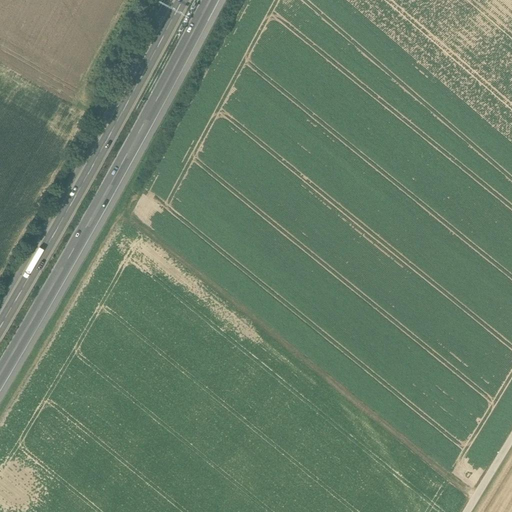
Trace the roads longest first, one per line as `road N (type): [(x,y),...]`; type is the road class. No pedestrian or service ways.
road 1 (track): [(477,503),(138,228)]
road 2 (motorway): [(0,377),(210,0)]
road 3 (motorway): [(186,0),(0,319)]
